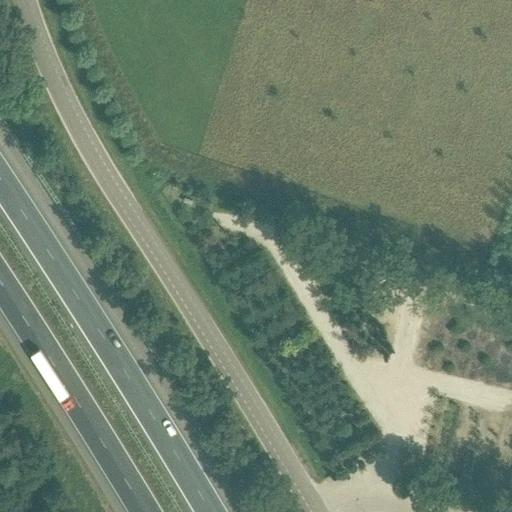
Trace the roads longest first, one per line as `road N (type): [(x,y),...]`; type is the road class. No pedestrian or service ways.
road 1 (tertiary): [(314,511),(79,129),(25,0)]
road 2 (motorway): [(209,511),(0,181)]
road 3 (motorway): [(0,279),(147,511)]
